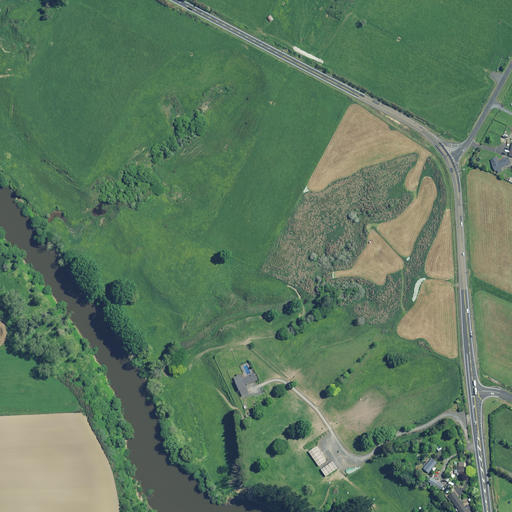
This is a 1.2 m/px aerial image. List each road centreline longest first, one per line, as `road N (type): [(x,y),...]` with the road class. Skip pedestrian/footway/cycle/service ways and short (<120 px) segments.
road 1 (primary): [(435,141),(174,0)]
road 2 (primary): [(472,390),(449,159)]
road 3 (primary): [(487,511),(472,390)]
